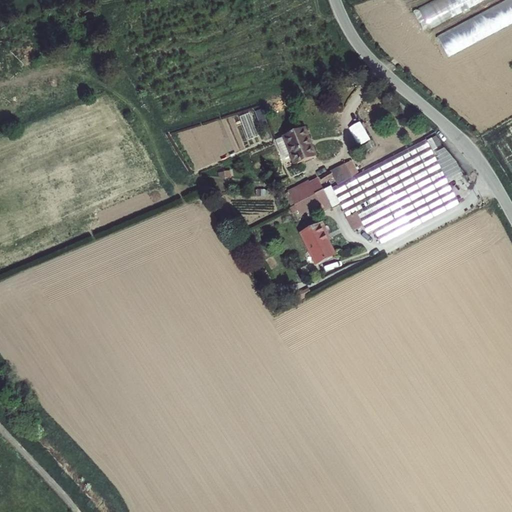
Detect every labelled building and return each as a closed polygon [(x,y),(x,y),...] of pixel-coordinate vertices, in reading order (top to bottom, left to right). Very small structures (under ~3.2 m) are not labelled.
[(427,19),(431,26),(483,0),(433,0),(416,9),(422,21),(427,19)] [(449,53),(511,23),(511,0),(508,0),(440,32),(449,53)] [(304,128),(274,141),(281,158),(289,155),(293,165),(315,155),(304,128)] [(426,142),(332,188),(353,231),(363,226),(367,234),(375,230),(381,244),(458,205),(426,142)] [(322,178),(326,188),(338,183),(334,173),(322,178)] [(315,182),(290,195),(300,214),(318,204),(322,211),(331,206),(322,189),(319,190),(315,182)] [(321,224),(301,233),(315,264),(334,255),(325,235),(326,235),(321,224)]
